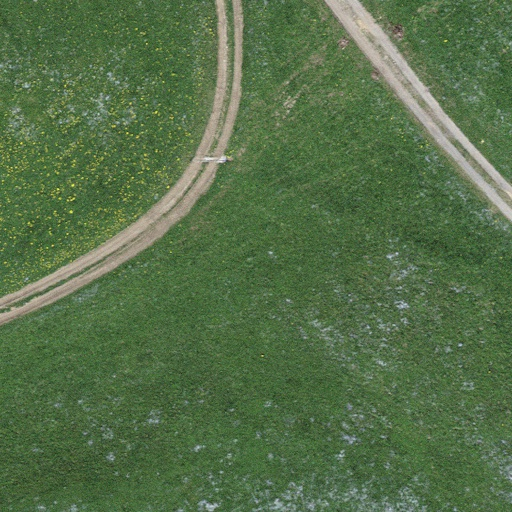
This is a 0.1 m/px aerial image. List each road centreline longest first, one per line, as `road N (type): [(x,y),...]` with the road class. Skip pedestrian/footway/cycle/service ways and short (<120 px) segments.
road 1 (track): [(0,309),(47,291),(181,190),(230,81),(221,0)]
road 2 (track): [(511,206),(343,0)]
